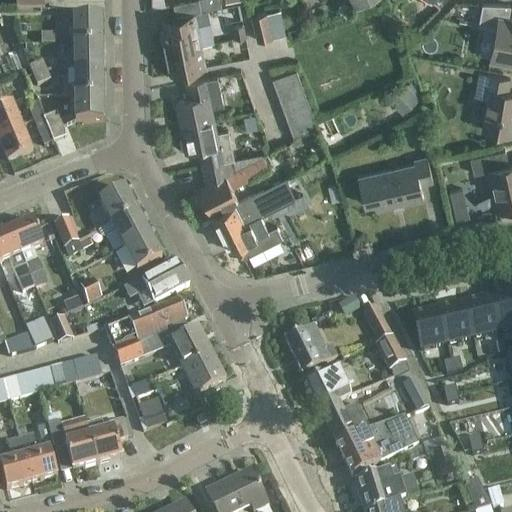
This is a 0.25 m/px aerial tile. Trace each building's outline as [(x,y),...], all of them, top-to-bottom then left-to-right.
[(14,0),(14,9),(42,9),(42,0),(14,0)] [(191,0),(172,4),(175,17),(200,11),(197,0),(191,0)] [(218,0),(197,0),(200,11),(220,7),(218,0)] [(495,27),(489,58),(511,62),(511,19),(507,18),(509,5),(481,4),(477,24),(495,27)] [(279,8),(265,11),(251,14),(257,40),(285,34),(279,8)] [(164,52),(201,45),(211,43),(207,21),(202,22),(200,11),(175,17),(177,28),(160,31),(164,52)] [(73,45),(101,45),(101,18),(72,19),(73,45)] [(243,22),(231,25),(234,38),(246,35),(243,22)] [(41,45),(55,45),(55,35),(41,35),(41,45)] [(101,45),(73,45),(73,72),(102,71),(101,45)] [(205,66),(201,45),(164,52),(168,74),(205,66)] [(37,86),(50,81),(42,63),(29,68),(37,86)] [(271,78),(292,137),(317,128),(295,69),(271,78)] [(102,71),(73,72),(73,97),(102,97),(102,71)] [(486,97),(481,128),(510,134),(511,123),(511,92),(507,91),(509,78),(478,72),(473,95),(486,97)] [(179,127),(213,120),(211,109),(223,106),(217,78),(205,81),(205,80),(183,84),(186,100),(174,102),(179,127)] [(406,84),(389,100),(401,113),(418,97),(406,84)] [(102,97),(73,97),(74,123),(102,123),(102,97)] [(0,135),(21,127),(10,102),(0,106),(0,135)] [(52,144),(65,138),(55,114),(42,120),(52,144)] [(254,115),(243,117),(245,131),(257,129),(254,115)] [(197,151),(200,166),(221,162),(231,160),(236,168),(247,162),(246,156),(234,159),(227,131),(216,133),(213,120),(179,127),(184,153),(197,151)] [(21,127),(0,135),(0,147),(6,162),(31,152),(21,127)] [(488,170),(498,210),(511,207),(511,163),(507,165),(504,149),(495,151),(469,157),(473,173),(488,170)] [(236,197),(231,186),(270,167),(264,156),(247,164),(247,162),(236,168),(237,169),(205,186),(198,189),(203,199),(201,201),(204,209),(208,209),(209,211),(236,197)] [(418,183),(431,180),(425,157),(412,161),(413,164),(357,178),(363,205),(373,203),(375,209),(422,198),(418,183)] [(200,166),(205,186),(237,169),(236,168),(231,160),(221,162),(200,166)] [(277,207),(294,199),(284,179),(211,215),(229,251),(237,246),(243,258),(282,238),(276,226),(267,231),(259,216),(277,207)] [(461,188),(449,191),(455,219),(467,217),(461,188)] [(96,234),(135,214),(122,190),(97,204),(109,227),(96,234)] [(294,199),(277,207),(281,214),(290,209),(292,214),(309,206),(303,195),(294,199)] [(114,236),(121,250),(147,236),(135,214),(96,234),(99,239),(104,241),(114,236)] [(67,261),(80,254),(66,220),(53,227),(67,261)] [(45,286),(30,252),(41,247),(31,222),(8,231),(33,289),(34,291),(45,286)] [(0,234),(0,264),(7,262),(21,295),(33,289),(8,231),(0,234)] [(147,236),(121,250),(134,274),(159,260),(147,236)] [(152,305),(186,288),(175,266),(141,283),(152,305)] [(86,308),(99,301),(91,282),(78,289),(86,308)] [(511,291),(490,297),(499,335),(511,331),(511,291)] [(490,297),(463,303),(472,340),(499,335),(490,297)] [(359,311),(353,299),(338,308),(344,319),(359,311)] [(186,322),(178,301),(104,331),(112,352),(170,328),(182,323),(186,322)] [(463,303),(436,309),(445,347),(472,340),(463,303)] [(372,308),(360,316),(376,343),(389,336),(372,308)] [(436,309),(409,316),(418,353),(445,347),(436,309)] [(55,341),(57,344),(72,340),(63,318),(48,325),(55,341)] [(170,328),(176,338),(166,343),(180,370),(210,354),(196,327),(188,332),(182,323),(170,328)] [(33,351),(49,344),(41,325),(24,331),(27,337),(33,351)] [(311,327),(283,341),(300,377),(335,359),(330,348),(324,351),(311,327)] [(27,337),(6,344),(10,359),(33,351),(27,337)] [(387,372),(403,364),(390,340),(375,348),(387,372)] [(501,345),(494,347),(497,360),(504,357),(501,345)] [(131,390),(149,383),(137,351),(118,358),(130,390),(131,390)] [(210,354),(180,370),(194,397),(224,381),(210,354)] [(95,359),(73,365),(78,384),(100,378),(95,359)] [(457,360),(449,362),(452,374),(460,372),(457,360)] [(449,362),(442,364),(445,376),(452,374),(449,362)] [(78,384),(73,365),(61,368),(66,387),(73,385),(78,384)] [(54,391),(66,387),(61,368),(48,371),(54,391)] [(304,382),(319,413),(338,404),(349,398),(335,368),(304,382)] [(54,391),(48,371),(37,374),(42,394),(54,391)] [(38,395),(42,394),(37,374),(13,381),(19,400),(38,395)] [(402,386),(416,413),(429,407),(414,379),(402,386)] [(19,400),(13,381),(2,384),(7,403),(19,400)] [(150,383),(149,383),(131,390),(135,401),(154,394),(150,383)] [(453,388),(441,391),(443,399),(455,396),(453,388)] [(455,396),(443,399),(445,407),(457,404),(455,396)] [(137,408),(144,425),(163,418),(156,401),(137,408)] [(319,413),(334,445),(368,431),(356,406),(342,412),(338,404),(319,413)] [(206,423),(202,416),(196,419),(199,426),(206,423)] [(368,431),(334,445),(350,478),(380,463),(385,473),(392,470),(388,460),(416,446),(408,429),(402,418),(397,420),(387,424),(368,431)] [(85,427),(83,422),(59,429),(58,424),(46,427),(51,445),(52,451),(59,477),(96,467),(85,427)] [(85,427),(96,467),(121,461),(116,444),(126,442),(121,423),(107,426),(109,431),(104,433),(101,422),(85,427)] [(51,445),(46,427),(36,430),(40,444),(43,447),(51,445)] [(17,440),(6,443),(8,453),(20,450),(34,446),(29,429),(15,433),(17,440)] [(478,438),(466,441),(468,449),(480,446),(478,438)] [(425,459),(444,452),(440,441),(421,447),(425,459)] [(480,446),(468,449),(470,454),(470,457),(471,457),(482,454),(480,446)] [(22,459),(30,486),(55,479),(48,452),(22,459)] [(446,453),(431,458),(437,477),(453,472),(446,453)] [(30,486),(22,459),(0,464),(0,478),(4,492),(30,486)] [(361,511),(374,511),(397,505),(417,499),(411,480),(391,486),(388,474),(354,484),(361,511)] [(249,511),(258,511),(267,508),(251,476),(237,483),(235,478),(203,494),(211,511),(243,511),(248,509),(249,511)] [(473,511),(480,511),(489,509),(475,483),(465,488),(473,511)] [(496,490),(486,493),(491,511),(499,510),(502,509),(496,490)]
